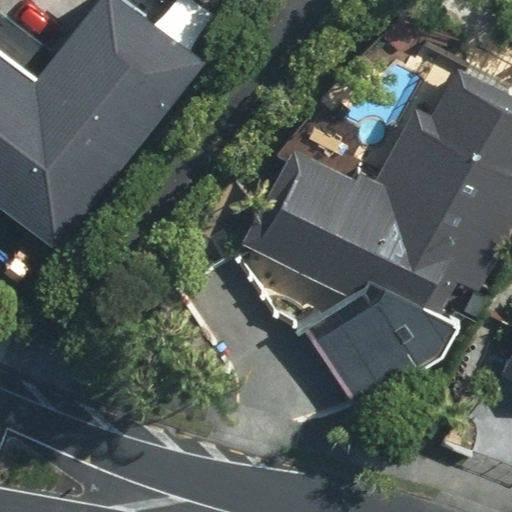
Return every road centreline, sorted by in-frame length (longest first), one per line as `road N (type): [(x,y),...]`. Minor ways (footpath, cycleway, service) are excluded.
road 1 (tertiary): [(0,391),(226,509)]
road 2 (tertiary): [(226,509),(0,498)]
